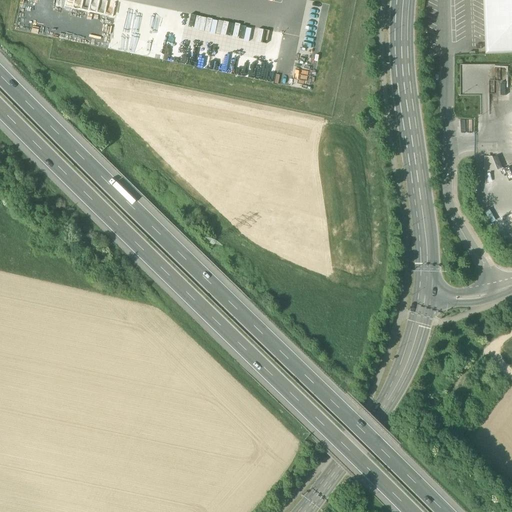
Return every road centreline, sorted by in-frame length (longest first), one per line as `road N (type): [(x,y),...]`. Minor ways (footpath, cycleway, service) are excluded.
road 1 (motorway): [(443,511),(0,71)]
road 2 (motorway): [(0,105),(409,511)]
road 3 (tertiary): [(426,295),(426,238),(402,72),(403,0)]
road 4 (tertiary): [(301,511),(385,408),(426,295)]
